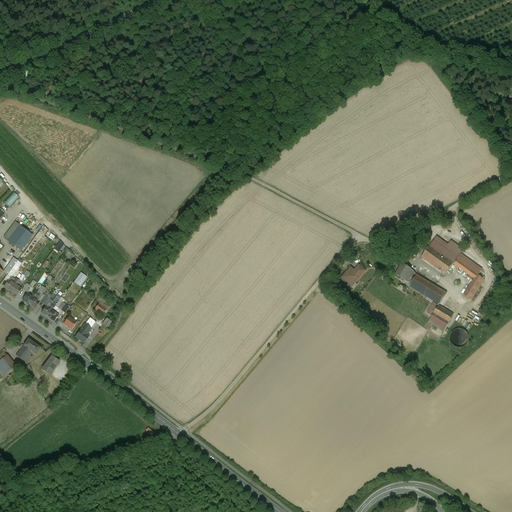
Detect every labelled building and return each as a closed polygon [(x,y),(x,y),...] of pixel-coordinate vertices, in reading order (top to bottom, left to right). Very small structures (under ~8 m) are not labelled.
[(13,192),(4,202),(10,207),(19,197),(13,192)] [(32,235),(19,225),(7,241),(20,251),(32,235)] [(437,226),(430,233),(435,237),(441,231),(437,226)] [(457,258),(433,241),(430,246),(453,263),(457,258)] [(72,260),(75,256),(63,245),(59,248),(72,260)] [(430,246),(421,258),(445,275),(453,263),(430,246)] [(24,255),(27,257),(25,260),(30,263),(34,257),(26,252),(24,255)] [(17,261),(13,257),(3,272),(7,275),(17,261)] [(476,273),(457,260),(454,264),(475,279),(464,296),(472,301),(484,280),(476,274),(476,273)] [(21,264),(17,261),(7,275),(10,278),(21,264)] [(411,269),(403,264),(396,275),(404,280),(405,279),(412,283),(416,276),(412,273),(413,271),(411,269)] [(366,271),(359,266),(354,271),(355,271),(355,272),(354,272),(356,273),(357,273),(358,272),(362,275),(366,271)] [(354,271),(351,268),(343,277),(347,281),(347,282),(349,284),(347,285),(347,286),(351,289),(356,283),(355,283),(357,281),(357,280),(360,277),(362,275),(358,272),(357,273),(356,273),(354,272),(355,272),(355,271),(354,271)] [(74,281),(80,285),(86,277),(80,273),(74,281)] [(447,294),(417,275),(416,276),(412,283),(409,286),(440,305),(447,294)] [(13,280),(10,278),(3,287),(10,291),(15,284),(18,280),(15,278),(13,280)] [(17,286),(15,284),(10,291),(16,296),(21,289),(17,286)] [(28,293),(27,293),(22,300),(29,304),(37,293),(34,291),(31,295),(28,293)] [(39,295),(37,293),(29,304),(35,309),(39,302),(36,299),(39,295)] [(46,293),(39,302),(43,304),(49,295),(46,293)] [(99,302),(98,303),(106,309),(109,305),(99,297),(96,300),(99,302)] [(106,309),(98,303),(94,309),(101,315),(106,309)] [(49,308),(46,306),(41,313),(47,317),(52,310),(49,308)] [(449,312),(439,306),(431,318),(428,323),(443,332),(453,315),(449,312)] [(55,312),(52,310),(47,317),(53,322),(58,315),(55,312)] [(77,322),(69,316),(63,324),(71,330),(77,322)] [(90,317),(84,324),(91,329),(96,322),(90,317)] [(112,322),(106,318),(101,325),(107,329),(112,322)] [(91,329),(84,324),(75,337),(84,343),(89,336),(87,334),(91,329)] [(459,331),(458,331),(457,331),(455,331),(454,332),(453,333),(452,333),(451,334),(450,336),(450,337),(449,338),(449,339),(449,340),(449,341),(449,342),(449,343),(450,343),(450,345),(451,346),(453,347),(454,348),(455,348),(456,348),(457,349),(459,349),(460,348),(461,348),(462,348),(463,347),(464,346),(465,346),(466,345),(466,344),(467,343),(467,342),(467,341),(467,340),(467,339),(467,338),(467,337),(466,336),(466,335),(465,334),(464,333),(463,332),(462,332),(461,331),(459,331)] [(18,348),(21,349),(16,356),(26,364),(32,356),(29,354),(31,351),(35,355),(41,348),(28,339),(23,345),(21,344),(18,348)] [(3,352),(0,354),(0,371),(4,376),(15,366),(3,352)] [(59,362),(51,356),(41,370),(48,376),(59,362)] [(32,371),(29,365),(23,371),(28,375),(32,371)]
